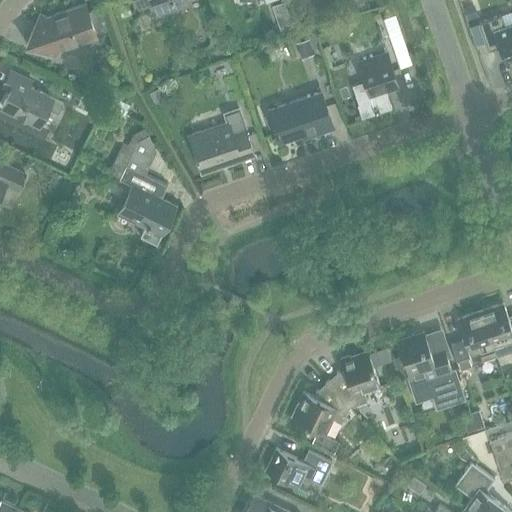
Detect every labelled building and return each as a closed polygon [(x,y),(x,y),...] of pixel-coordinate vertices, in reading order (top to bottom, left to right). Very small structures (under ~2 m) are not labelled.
[(182,1),(183,0),(135,0),(138,9),(152,4),(156,14),(183,5),(182,1)] [(282,1),(271,5),(274,13),(285,10),(282,1)] [(59,48),(95,36),(85,4),(45,17),(39,14),(25,43),(54,57),(59,48)] [(472,4),(463,7),(467,19),(476,16),(472,4)] [(511,23),(505,26),(501,14),(478,21),(488,49),(501,45),(507,63),(511,61),(511,23)] [(309,38),(297,42),(302,55),(313,51),(309,38)] [(385,92),(397,87),(385,53),(359,62),(365,80),(351,84),(362,116),(390,106),(385,92)] [(59,113),(63,102),(29,87),(32,81),(10,71),(3,86),(9,89),(2,106),(39,124),(47,107),(59,113)] [(161,86),(148,92),(154,103),(167,97),(161,86)] [(304,136),(332,126),(321,91),(267,110),(278,141),(303,132),(304,136)] [(225,162),(252,153),(239,110),(226,114),(228,121),(189,134),(199,166),(224,158),(225,162)] [(156,243),(175,204),(159,196),(165,184),(142,174),(152,151),(146,137),(136,141),(125,165),(118,178),(131,184),(117,212),(145,225),(140,236),(156,243)] [(17,189),(24,173),(0,161),(0,191),(4,183),(17,189)] [(503,302),(480,310),(493,346),(496,355),(510,350),(511,349),(511,321),(510,323),(503,302)] [(464,338),(451,343),(460,367),(482,360),(496,355),(493,346),(480,310),(457,318),(464,338)] [(459,378),(455,379),(446,353),(433,358),(424,329),(397,338),(414,389),(429,384),(430,388),(438,385),(444,404),(465,397),(459,378)] [(338,370),(327,380),(349,406),(367,400),(363,390),(380,384),(373,366),(369,354),(367,349),(340,358),(344,369),(338,370)] [(382,349),(369,354),(373,366),(386,361),(382,349)] [(341,422),(349,406),(327,380),(316,390),(313,396),(303,391),(290,417),(325,433),(332,418),(341,422)] [(477,408),(470,410),(476,427),(483,425),(477,408)] [(470,410),(461,413),(467,430),(476,427),(470,410)] [(511,431),(489,439),(503,480),(511,477),(511,431)] [(462,444),(457,449),(466,458),(471,453),(462,444)] [(321,482),(332,460),(308,449),(303,460),(276,447),(265,469),(297,484),(302,473),(321,482)] [(472,497),(465,506),(472,511),(510,511),(511,510),(485,491),(494,478),(471,461),(454,484),(472,497)] [(292,511),(254,493),(244,511),(292,511)] [(27,511),(0,499),(0,511),(27,511)]
